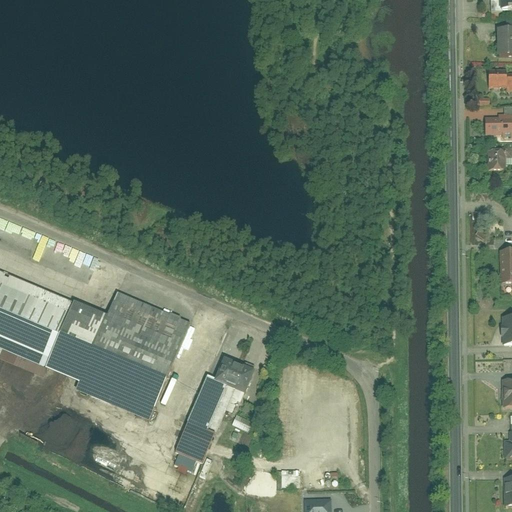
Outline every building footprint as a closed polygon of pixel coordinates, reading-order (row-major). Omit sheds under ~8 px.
[(511,0),(494,0),(495,19),(506,19),(511,16),(511,0)] [(511,38),(498,39),(498,67),(511,67),(511,38)] [(488,96),(505,95),(505,98),(511,98),(511,79),(506,80),(506,77),(488,77),(488,96)] [(511,124),(485,124),(485,142),(510,142),(510,145),(511,144),(511,124)] [(487,158),(487,180),(505,180),(505,166),(511,166),(511,155),(503,155),(503,158),(487,158)] [(511,253),(498,253),(498,288),(511,288),(511,253)] [(110,317),(0,272),(0,354),(157,418),(194,326),(119,295),(110,317)] [(511,316),(503,316),(503,348),(511,347),(511,316)] [(257,374),(225,361),(216,383),(206,379),(174,457),(205,470),(236,393),(247,397),(257,374)] [(511,381),(501,381),(502,412),(511,411),(511,381)] [(237,418),(233,428),(251,436),(255,426),(237,418)] [(503,443),(503,462),(511,461),(511,433),(508,434),(508,443),(503,443)] [(296,491),(301,490),(300,474),(284,475),(284,481),(291,480),(292,486),(295,486),(296,491)] [(511,479),(503,480),(503,509),(511,509),(511,479)]
